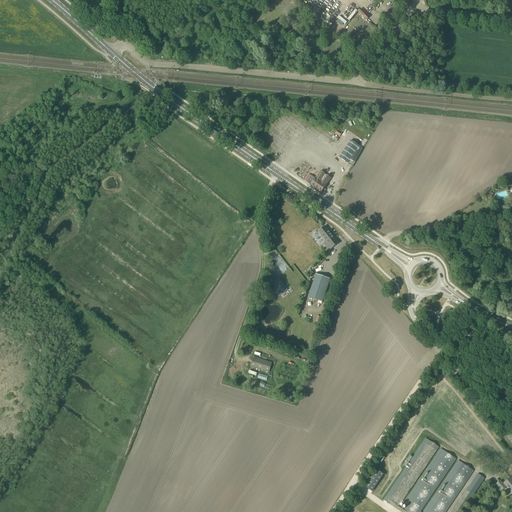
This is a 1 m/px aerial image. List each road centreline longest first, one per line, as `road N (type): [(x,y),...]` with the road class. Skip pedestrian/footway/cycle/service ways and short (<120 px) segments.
road 1 (primary): [(381,245),(111,52)]
road 2 (unclassified): [(351,81),(144,62),(124,44),(111,52)]
road 3 (track): [(275,173),(259,213),(263,262),(224,381)]
road 4 (track): [(331,511),(439,350)]
road 5 (track): [(511,99),(351,81)]
road 6 (tertiary): [(511,439),(417,319)]
road 7 (unclassified): [(381,245),(399,233),(511,213)]
